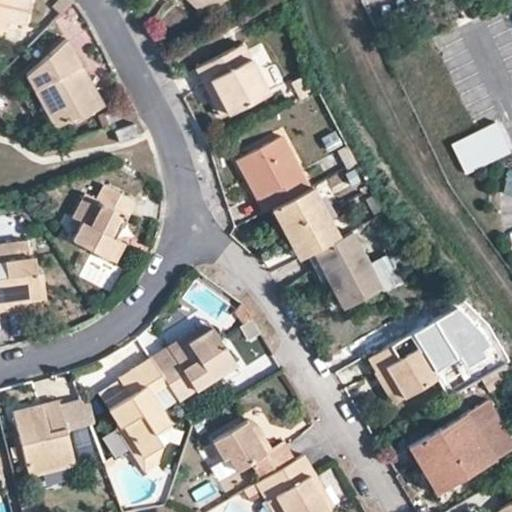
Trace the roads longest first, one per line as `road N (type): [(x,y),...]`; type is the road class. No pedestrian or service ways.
road 1 (residential): [(184,224),(269,298),(395,511)]
road 2 (residential): [(184,224),(157,292),(126,323),(83,350),(0,369)]
road 3 (residential): [(97,0),(170,144),(184,224)]
